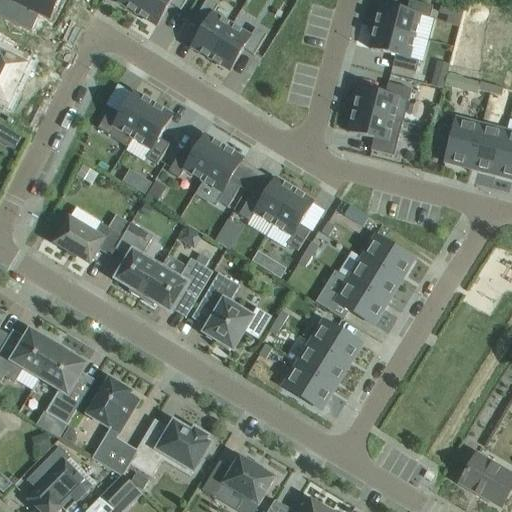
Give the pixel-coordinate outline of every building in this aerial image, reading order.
[(0,0),(0,17),(32,33),(40,16),(50,22),(60,0),(0,0)] [(120,0),(118,3),(138,15),(146,0),(120,0)] [(146,0),(138,15),(157,27),(170,5),(181,11),(187,0),(146,0)] [(211,60),(232,26),(213,15),(218,6),(208,0),(207,0),(195,20),(205,26),(192,48),(211,60)] [(443,0),(440,13),(461,19),(465,2),(454,0),(443,0)] [(376,26),(376,28),(415,38),(428,41),(434,20),(430,19),(433,7),(410,1),(407,13),(381,6),(376,26)] [(251,38),(232,26),(211,60),(230,72),(244,50),(254,56),(267,36),(256,29),(251,38)] [(376,28),(370,50),(395,56),(392,68),(416,74),(419,62),(423,63),(428,41),(415,38),(376,28)] [(0,34),(0,102),(9,107),(18,88),(22,90),(28,77),(24,75),(28,66),(13,58),(20,45),(0,34)] [(445,81),(444,87),(477,95),(478,91),(480,83),(447,75),(445,81)] [(433,78),(431,86),(444,89),(444,87),(445,81),(433,78)] [(478,91),(490,94),(492,86),(480,83),(478,91)] [(355,109),(354,111),(403,123),(408,102),(412,90),(388,84),(385,96),(360,89),(355,109)] [(492,86),(490,94),(501,97),(503,89),(492,86)] [(128,148),(133,140),(133,139),(154,105),(135,93),(121,115),(111,109),(98,130),(128,148)] [(133,139),(133,140),(152,151),(146,159),(157,166),(170,145),(159,139),(173,117),(154,105),(133,139)] [(354,111),(349,133),(374,140),(371,151),(394,157),(403,123),(354,111)] [(471,170),(482,126),(456,119),(445,164),(471,170)] [(0,124),(0,142),(14,151),(22,138),(0,124)] [(502,148),(506,132),(482,126),(471,170),(495,176),(502,148)] [(511,133),(506,132),(502,148),(495,176),(511,180),(511,133)] [(184,171),(203,182),(224,148),(205,136),(191,159),(181,152),(169,173),(179,179),(184,171)] [(224,148),(203,182),(222,194),(217,203),(228,209),(240,189),(230,182),(244,160),(224,148)] [(106,165),(102,171),(112,177),(116,172),(106,165)] [(274,226),(294,191),(276,180),(262,202),(252,196),(239,216),(250,223),(255,214),(274,226)] [(155,185),(148,197),(158,202),(164,191),(155,185)] [(314,203),(294,191),(274,226),(293,237),(287,246),(298,252),(311,232),(300,226),(314,203)] [(77,210),(56,244),(90,265),(98,251),(111,258),(116,250),(123,237),(129,228),(119,222),(114,232),(77,210)] [(226,220),(215,241),(230,249),(242,228),(226,220)] [(328,223),(322,234),(329,238),(335,228),(328,223)] [(123,237),(116,250),(129,258),(116,280),(131,289),(129,293),(141,300),(161,268),(142,257),(154,237),(131,224),(129,228),(123,237)] [(376,236),(362,258),(401,282),(415,260),(376,236)] [(312,243),(305,253),(312,258),(319,247),(312,243)] [(258,253),(253,262),(262,268),(268,258),(258,253)] [(312,258),(305,253),(299,263),(306,268),(312,258)] [(200,255),(195,262),(205,268),(209,261),(200,255)] [(161,268),(141,300),(154,308),(156,304),(171,313),(172,311),(184,291),(198,299),(213,273),(205,268),(195,262),(191,260),(186,268),(168,256),(161,268)] [(401,282),(362,258),(349,280),(388,304),(401,282)] [(277,264),(272,274),(281,279),(286,270),(277,264)] [(252,317),(230,304),(240,287),(219,275),(199,307),(215,316),(204,334),(218,342),(216,345),(229,353),(231,350),(233,351),(244,332),(258,341),(270,320),(255,311),(252,317)] [(374,326),(388,304),(349,280),(335,303),(374,326)] [(282,312),(275,323),(282,327),(289,316),(282,312)] [(0,352),(1,350),(10,337),(9,336),(4,344),(0,341),(0,327),(6,317),(0,313),(0,352)] [(324,321),(310,344),(349,367),(363,345),(324,321)] [(282,327),(275,323),(269,333),(276,337),(282,327)] [(0,385),(5,377),(16,383),(24,370),(40,379),(60,346),(46,337),(45,340),(31,332),(14,358),(1,350),(0,352),(0,385)] [(310,344),(297,365),(336,389),(349,367),(310,344)] [(74,354),(60,346),(40,379),(60,391),(46,413),(68,426),(79,408),(66,400),(87,366),(73,357),(74,354)] [(272,350),(266,346),(259,356),(266,360),(272,350)] [(336,389),(297,365),(283,387),(322,411),(336,389)] [(128,400),(132,393),(110,379),(88,416),(110,430),(92,460),(121,477),(137,452),(116,439),(137,405),(128,400)] [(45,413),(37,426),(60,440),(68,426),(46,413),(45,413)] [(155,421),(137,452),(129,465),(151,479),(162,461),(175,468),(178,463),(194,473),(210,445),(205,442),(208,438),(195,431),(193,435),(175,424),(170,430),(155,421)] [(37,491),(33,496),(28,501),(39,511),(60,511),(62,510),(64,511),(67,511),(91,488),(67,464),(71,459),(60,448),(27,481),(37,491)] [(511,474),(478,454),(470,467),(460,484),(501,509),(511,490),(511,474)] [(231,471),(219,464),(202,491),(216,500),(224,486),(258,506),(275,479),(263,471),(263,470),(253,464),(252,465),(240,458),(231,471)] [(116,511),(137,490),(123,476),(121,477),(102,497),(116,511)] [(329,511),(319,506),(318,507),(313,504),(314,502),(311,501),(310,502),(300,497),(292,511),(275,501),(268,511),(329,511)]
